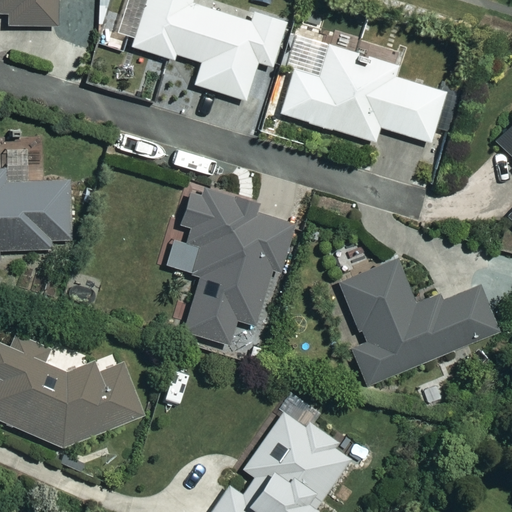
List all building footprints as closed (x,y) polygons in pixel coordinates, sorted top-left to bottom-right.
[(0,0),(0,15),(8,16),(9,26),(57,26),(56,0),(0,0)] [(109,13),(100,43),(119,49),(124,32),(135,35),(131,47),(171,59),(173,54),(201,63),(194,85),(244,100),(256,62),(272,67),(286,22),(253,12),(249,22),(191,4),(191,0),(125,0),(120,16),(109,13)] [(396,66),(290,34),(280,66),(292,70),(279,114),(374,142),(378,127),(430,142),(444,92),(393,76),(396,66)] [(511,122),(494,142),(511,159),(511,210),(505,218),(511,224),(511,122)] [(5,183),(5,173),(0,173),(0,250),(49,249),(49,240),(70,239),(68,181),(5,183)] [(256,206),(209,190),(207,197),(188,190),(177,227),(189,231),(186,243),(174,239),(165,265),(199,276),(181,332),(198,338),(195,348),(209,353),(212,342),(227,347),(236,320),(252,325),(270,268),(278,271),(293,225),(254,213),(256,206)] [(413,303),(396,259),(338,282),(362,343),(350,348),(364,384),(497,332),(480,286),(441,301),(438,294),(413,303)] [(48,341),(46,347),(14,334),(8,346),(0,342),(0,421),(69,450),(143,415),(116,352),(95,361),(48,341)] [(331,446),(335,439),(308,421),(304,428),(282,413),(243,470),(255,478),(243,496),(228,486),(210,511),(311,511),(348,458),(331,446)]
